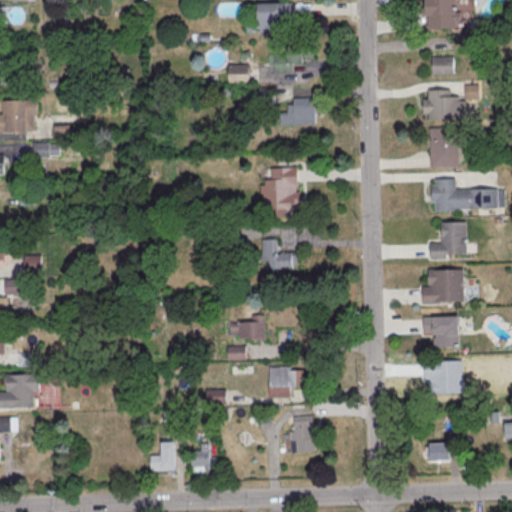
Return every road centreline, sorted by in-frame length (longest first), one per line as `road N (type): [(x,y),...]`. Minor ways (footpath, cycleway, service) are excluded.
road 1 (residential): [(511,491),(0,506)]
road 2 (residential): [(376,494),(363,0)]
